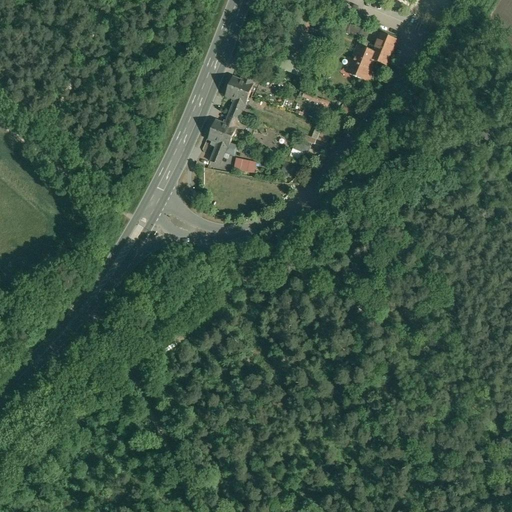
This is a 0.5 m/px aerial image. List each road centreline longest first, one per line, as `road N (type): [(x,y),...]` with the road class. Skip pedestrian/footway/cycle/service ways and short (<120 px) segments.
road 1 (unclassified): [(511,124),(260,228),(194,230),(153,204)]
road 2 (secondary): [(153,204),(86,309),(0,397)]
road 3 (secondary): [(239,0),(153,204)]
road 4 (unknown): [(351,175),(480,0)]
road 5 (track): [(119,355),(197,511)]
road 6 (track): [(40,143),(106,0)]
road 7 (track): [(104,208),(0,120)]
